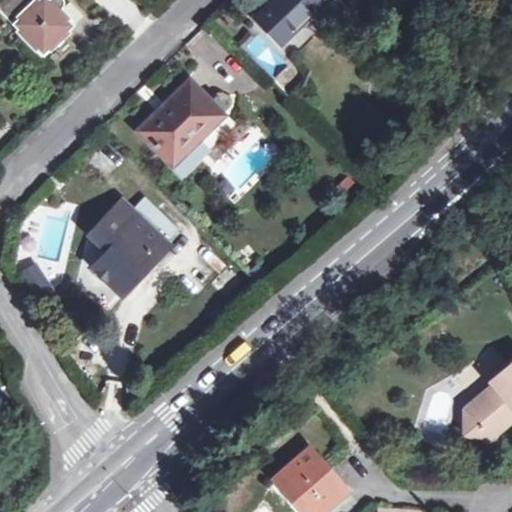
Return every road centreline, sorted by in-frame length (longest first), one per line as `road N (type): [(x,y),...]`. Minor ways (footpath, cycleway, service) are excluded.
road 1 (primary): [(223,379),(511,117)]
road 2 (residential): [(0,198),(210,0)]
road 3 (primary): [(223,379),(118,454)]
road 4 (primary): [(139,469),(223,379)]
